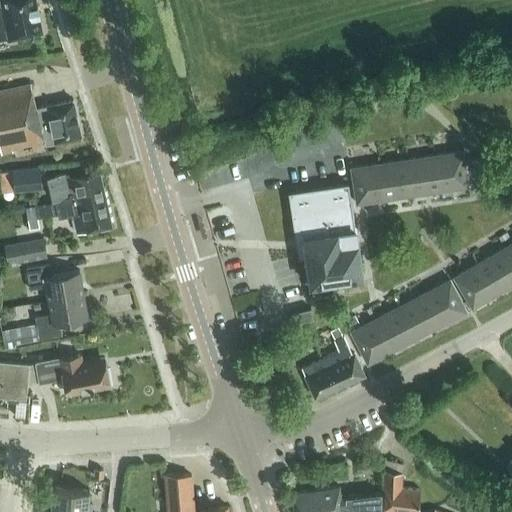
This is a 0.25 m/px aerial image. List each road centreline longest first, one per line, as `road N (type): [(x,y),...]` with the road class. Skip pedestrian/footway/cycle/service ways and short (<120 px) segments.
road 1 (secondary): [(239,433),(110,0)]
road 2 (unclassified): [(239,433),(311,422),(511,318)]
road 3 (unclassified): [(239,433),(20,443)]
